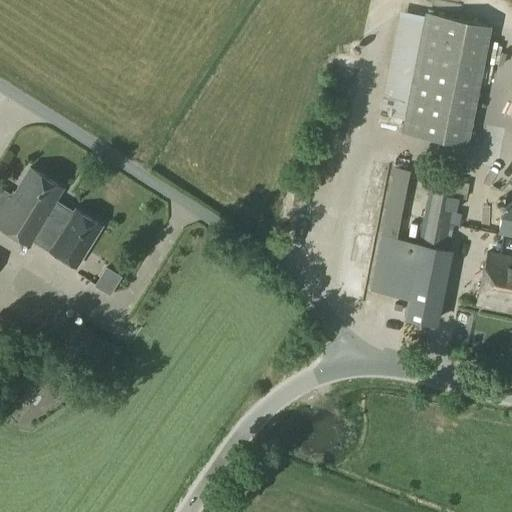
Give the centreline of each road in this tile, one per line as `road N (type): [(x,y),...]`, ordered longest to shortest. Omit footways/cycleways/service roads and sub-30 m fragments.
road 1 (unclassified): [(0,88),(302,284),(338,368)]
road 2 (unclassified): [(187,511),(252,421),(338,368)]
road 3 (unclassified): [(338,368),(511,401)]
